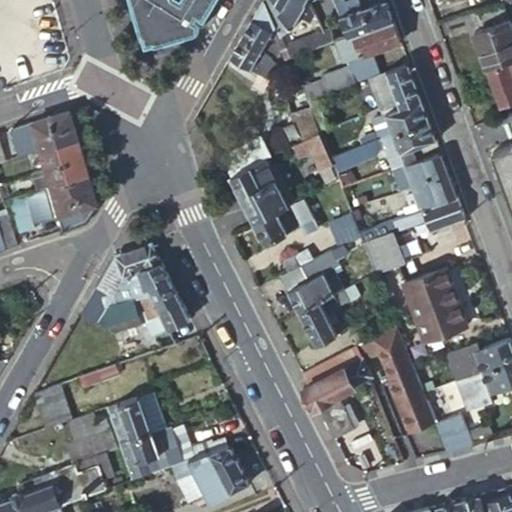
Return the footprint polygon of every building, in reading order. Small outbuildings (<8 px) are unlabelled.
[(201,26),(212,6),(202,0),(180,0),(178,4),(181,15),(150,24),(143,0),(129,0),(140,43),(191,33),(196,31),(198,29),(199,28),(201,26)] [(143,0),(150,24),(181,15),(178,4),(180,0),(202,0),(212,6),(215,0),(143,0)] [(283,35),(266,0),(262,0),(242,36),(252,42),(258,45),(263,49),(268,53),(273,57),(284,54),(287,61),(292,59),(287,45),(283,35)] [(266,0),(283,35),(292,27),(295,27),(302,16),(308,5),(307,3),(309,0),(266,0)] [(313,2),(312,0),(309,0),(307,3),(308,5),(302,16),(311,21),(317,11),(313,2)] [(350,36),(377,25),(370,6),(365,8),(361,0),(355,0),(348,3),(346,0),(335,0),(344,20),(350,36)] [(394,18),(387,0),(367,0),(370,6),(377,25),(394,18)] [(511,29),(502,2),(475,10),(482,29),(474,32),(486,67),(511,57),(511,29)] [(403,41),(394,18),(377,25),(350,36),(339,40),(350,68),(325,78),(326,81),(305,90),(310,103),(332,93),(357,84),(382,74),(374,52),(403,41)] [(323,26),(325,31),(330,29),(335,42),(339,40),(350,36),(344,20),(323,26)] [(330,29),(325,31),(330,44),(335,42),(330,29)] [(319,32),(287,45),(292,59),(330,44),(325,31),(320,32),(319,32)] [(252,42),(242,36),(231,55),(254,69),(264,72),(273,57),(268,53),(263,49),(258,45),(252,42)] [(278,67),(273,57),(264,72),(254,69),(271,78),(278,67)] [(511,57),(486,67),(500,104),(511,99),(511,57)] [(410,62),(382,74),(357,84),(362,97),(375,92),(377,97),(362,103),(367,116),(400,103),(422,95),(410,62)] [(362,97),(357,84),(332,93),(337,106),(362,97)] [(332,93),(310,103),(315,115),(337,106),(332,93)] [(424,99),(422,95),(400,103),(402,108),(424,99)] [(431,119),(424,99),(402,108),(386,113),(387,114),(378,117),(383,130),(379,131),(382,139),(431,119)] [(315,115),(310,103),(291,110),(295,123),(303,119),(310,134),(312,139),(323,134),(321,129),(315,115)] [(69,110),(10,129),(16,147),(34,141),(35,138),(36,138),(40,151),(79,140),(69,110)] [(511,110),(509,111),(511,120),(511,143),(493,151),(511,203),(511,110)] [(303,119),(295,123),(302,143),(307,141),(305,136),(310,134),(303,119)] [(438,139),(431,119),(382,139),(386,149),(394,170),(402,167),(417,161),(413,149),(438,139)] [(302,143),(295,123),(285,128),(291,142),(295,140),(298,145),(302,143)] [(331,154),(323,134),(312,139),(307,141),(302,143),(298,145),(295,146),(301,156),(303,156),(313,152),(321,171),(335,165),(335,164),(333,160),(331,154)] [(234,175),(269,158),(272,156),(263,138),(225,157),(234,175)] [(368,145),(348,154),(337,158),(338,163),(343,167),(376,153),(386,149),(382,139),(376,142),(368,145)] [(40,151),(46,169),(85,159),(83,153),(79,140),(40,151)] [(345,148),(331,154),(333,160),(337,158),(348,154),(345,148)] [(394,170),(386,149),(376,153),(384,174),(394,170)] [(415,212),(459,195),(443,151),(417,161),(402,167),(407,179),(404,181),(406,188),(418,184),(420,191),(415,193),(419,203),(413,205),(415,212)] [(309,176),(321,171),(313,152),(303,156),(309,176)] [(234,175),(256,221),(292,204),(269,158),(234,175)] [(85,159),(46,169),(51,186),(90,175),(88,170),(85,159)] [(407,179),(402,167),(394,170),(384,174),(344,190),(349,201),(404,181),(407,179)] [(326,184),(321,171),(309,176),(304,179),(310,191),(326,184)] [(335,184),(341,181),(338,174),(333,177),(335,184)] [(90,175),(51,186),(26,194),(27,196),(11,201),(21,232),(37,228),(36,224),(58,216),(64,233),(88,225),(99,204),(90,175)] [(292,204),(256,221),(267,243),(317,220),(316,219),(318,218),(327,214),(330,212),(320,191),(305,198),(306,199),(293,205),(292,204)] [(372,229),(362,233),(367,244),(379,270),(398,262),(405,260),(394,232),(427,220),(432,231),(467,217),(459,195),(415,212),(372,229)] [(356,205),(352,207),(355,215),(362,233),(372,229),(364,208),(358,210),(356,205)] [(327,214),(318,218),(322,227),(331,223),(327,214)] [(362,233),(355,215),(337,224),(347,244),(363,236),(362,233)] [(20,248),(10,220),(0,224),(0,232),(7,252),(20,248)] [(152,296),(174,285),(152,243),(116,256),(94,295),(82,315),(98,323),(123,279),(140,273),(152,296)] [(283,276),(300,309),(303,307),(344,287),(334,267),(342,264),(340,258),(351,252),(347,244),(302,266),(290,272),(283,276)] [(290,272),(302,266),(297,255),(285,261),(290,272)] [(405,281),(398,262),(379,270),(386,288),(405,281)] [(448,265),(405,281),(426,337),(469,321),(448,265)] [(169,331),(191,320),(174,285),(152,296),(157,305),(143,312),(146,317),(108,325),(111,334),(144,328),(144,324),(150,324),(162,316),(169,331)] [(344,287),(303,307),(319,341),(340,331),(330,308),(353,296),(347,285),(344,287)] [(399,321),(305,369),(311,382),(306,384),(317,406),(322,404),(337,434),(357,425),(341,393),(357,385),(358,383),(374,374),(370,366),(408,345),(399,321)] [(511,358),(511,334),(482,345),(479,337),(449,348),(460,377),(485,369),(511,358)] [(121,363),(159,349),(156,338),(111,353),(115,364),(121,363)] [(424,358),(415,361),(424,386),(431,383),(431,376),(424,358)] [(511,382),(511,358),(485,369),(488,377),(471,383),(475,396),(493,389),(511,382)] [(123,368),(121,363),(115,364),(81,377),(85,387),(120,374),(118,370),(123,368)] [(495,397),(493,389),(475,396),(471,383),(488,377),(485,369),(460,377),(470,406),(495,397)] [(38,392),(35,396),(46,430),(73,420),(61,384),(38,392)] [(154,392),(139,397),(152,433),(167,427),(154,392)] [(139,397),(107,409),(119,444),(152,433),(139,397)] [(462,411),(438,420),(449,448),(474,441),(462,411)] [(94,418),(70,427),(76,442),(99,434),(94,418)] [(449,448),(438,420),(422,427),(432,452),(449,448)] [(184,456),(173,425),(167,427),(152,433),(119,444),(132,481),(174,466),(186,462),(184,456)] [(201,457),(219,450),(215,440),(197,446),(201,457)] [(252,483),(233,446),(219,450),(201,457),(196,459),(186,462),(174,466),(178,478),(195,471),(212,505),(252,483)] [(193,448),(194,452),(196,459),(201,457),(197,446),(193,448)] [(194,452),(184,456),(186,462),(196,459),(194,452)] [(96,459),(75,466),(78,476),(99,468),(96,459)] [(21,495),(0,502),(0,511),(42,511),(51,509),(61,505),(108,489),(102,475),(108,473),(105,467),(99,468),(78,476),(75,466),(18,485),(21,495)] [(500,511),(511,508),(511,481),(511,480),(488,486),(497,511),(500,511)] [(486,511),(490,511),(484,488),(460,493),(464,511),(486,511)] [(464,511),(460,493),(439,499),(441,511),(464,511)] [(436,511),(433,501),(391,511),(436,511)]
